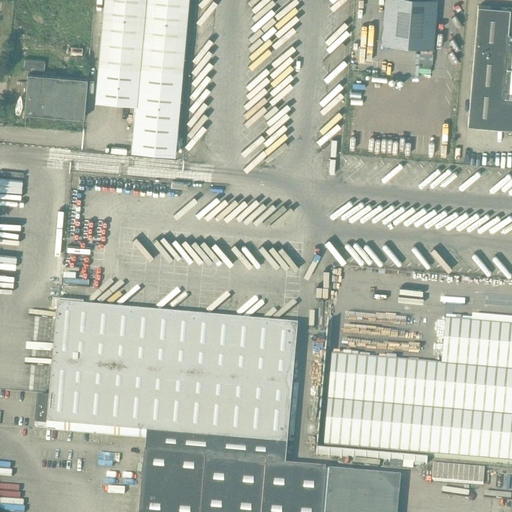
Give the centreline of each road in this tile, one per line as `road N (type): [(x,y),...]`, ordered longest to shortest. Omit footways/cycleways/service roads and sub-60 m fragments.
road 1 (unknown): [(471,511),(412,475),(315,457),(296,440),(310,212),(295,147),(314,0)]
road 2 (unknown): [(257,182),(243,295),(211,309),(136,291),(128,274),(136,205)]
road 3 (unknown): [(231,0),(223,82),(230,178)]
road 4 (unknown): [(46,157),(30,273),(0,323)]
